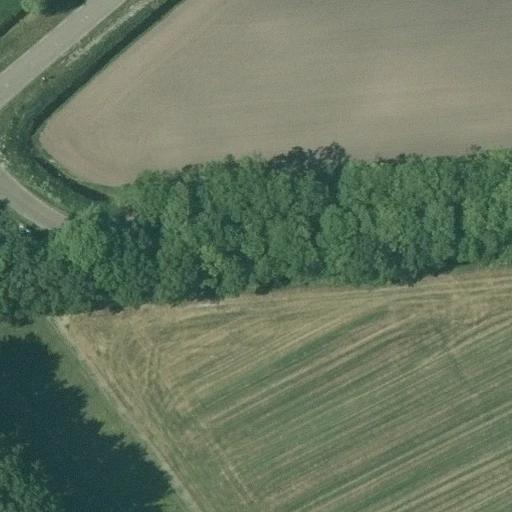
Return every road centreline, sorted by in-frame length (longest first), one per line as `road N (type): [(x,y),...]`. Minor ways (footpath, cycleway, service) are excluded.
road 1 (unclassified): [(511,213),(133,244),(54,223),(0,182)]
road 2 (tertiary): [(0,90),(107,0)]
